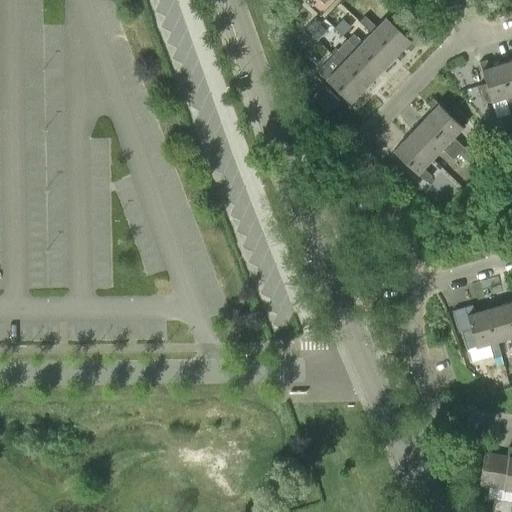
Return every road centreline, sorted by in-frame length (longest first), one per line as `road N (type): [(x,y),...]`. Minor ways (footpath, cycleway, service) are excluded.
road 1 (tertiary): [(434,511),(360,361),(223,0)]
road 2 (residential): [(411,283),(356,150),(468,38)]
road 3 (residential): [(511,426),(445,416),(427,392),(411,283)]
